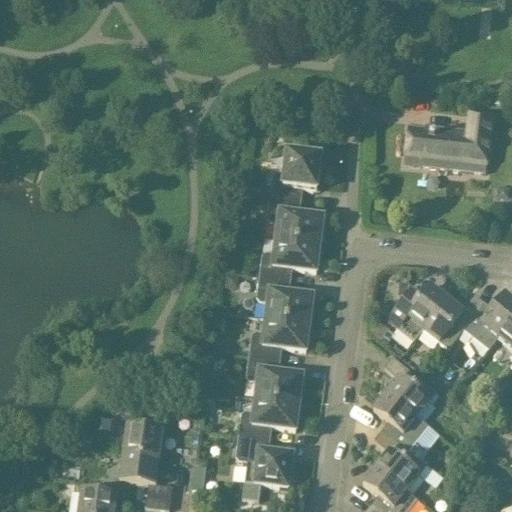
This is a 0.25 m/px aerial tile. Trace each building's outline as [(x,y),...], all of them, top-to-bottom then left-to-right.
[(408,128),(404,168),(484,176),(490,120),(468,118),(467,134),(408,128)] [(272,180),(269,202),(294,206),(296,194),(316,196),(319,175),(322,175),(324,160),(312,158),(312,162),(287,158),(284,178),(276,177),(272,180)] [(294,206),(269,202),(266,223),(269,228),(277,229),(275,243),(319,249),(320,245),(323,246),(325,230),(322,230),(323,221),(293,218),(294,206)] [(511,204),(509,204),(503,203),(502,214),(511,214),(511,204)] [(319,249),(275,243),(274,258),(266,257),(261,260),(258,282),(284,285),(286,273),(315,277),(317,268),(320,269),(322,254),(319,253),(319,249)] [(227,280),(225,292),(237,293),(239,281),(227,280)] [(284,285),(258,282),(256,303),(259,307),(267,308),(265,323),(309,329),(309,325),(313,325),(315,310),(311,309),(312,301),(283,297),(284,285)] [(399,285),(397,298),(408,299),(409,286),(399,285)] [(413,346),(423,334),(422,334),(446,304),(430,291),(418,306),(409,299),(387,325),(413,346)] [(493,315),(484,308),(463,334),(463,335),(488,355),(497,343),(511,323),(511,305),(505,299),(493,315)] [(462,316),(446,304),(422,334),(423,334),(448,354),(463,335),(463,334),(484,308),(474,300),(462,316)] [(389,333),(371,321),(369,336),(381,344),(389,333)] [(309,329),(265,323),(263,337),(255,336),(251,340),(248,361),(274,364),(275,352),(305,356),(306,348),(310,348),(312,333),(308,332),(309,329)] [(511,323),(497,343),(511,354),(511,323)] [(392,354),(401,361),(404,357),(395,350),(392,354)] [(274,364),(248,361),(245,382),(249,386),(257,387),(255,402),(299,408),(299,404),(303,404),(305,389),(301,389),(302,380),(272,376),(274,364)] [(416,422),(436,397),(392,362),(384,372),(398,383),(386,399),(416,422)] [(510,394),(501,389),(497,395),(505,401),(510,394)] [(388,427),(381,436),(408,457),(408,456),(428,431),(416,422),(386,399),(373,415),(388,427)] [(299,408),(255,402),(253,417),(245,415),(241,419),(238,440),(264,444),(265,432),(295,436),(296,427),(300,428),(302,412),(298,412),(299,408)] [(123,457),(159,462),(163,435),(137,431),(138,426),(136,423),(132,419),(121,418),(118,419),(115,422),(113,437),(115,441),(118,443),(125,444),(123,457)] [(388,456),(375,472),(406,496),(406,495),(426,470),(408,456),(408,457),(381,436),(373,445),(388,456)] [(264,444),(238,440),(235,462),(238,466),(246,467),(244,487),(279,492),(279,495),(290,497),(292,482),(289,481),(292,459),(262,455),(264,444)] [(486,446),(476,442),(472,451),(482,455),(486,446)] [(149,488),(147,499),(170,502),(172,491),(156,489),(159,462),(123,457),(120,484),(149,488)] [(462,474),(454,468),(443,482),(451,488),(462,474)] [(194,471),(191,494),(203,496),(206,472),(194,471)] [(378,500),(371,509),(374,511),(412,511),(418,505),(406,495),(406,496),(375,472),(363,488),(378,500)] [(77,511),(115,511),(117,501),(80,496),(77,511)] [(147,511),(168,511),(170,502),(147,499),(146,511),(147,511)]
